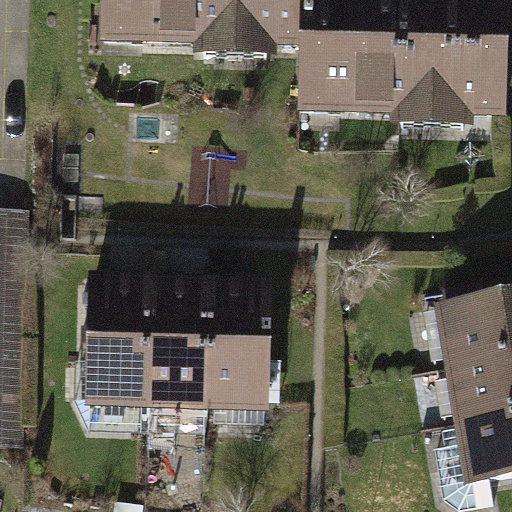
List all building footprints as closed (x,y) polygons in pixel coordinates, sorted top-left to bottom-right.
[(280,46),(307,46),(307,0),(106,0),(106,39),(196,41),(196,56),(280,57),(280,46)] [(511,0),(307,0),(307,46),(306,113),(394,116),(393,128),(475,129),(477,120),(509,119),(511,51),(511,0)] [(35,223),(0,222),(0,452),(30,453),(35,223)] [(154,277),(92,276),(87,409),(152,410),(154,277)] [(213,280),(154,277),(152,410),(209,411),(213,280)] [(273,282),(213,280),(209,411),(269,412),(273,282)] [(511,294),(437,307),(447,369),(511,358),(511,294)] [(511,358),(447,369),(458,428),(511,418),(511,358)] [(511,480),(511,418),(458,428),(461,449),(438,453),(446,501),(463,511),(496,505),(492,484),(511,480)]
